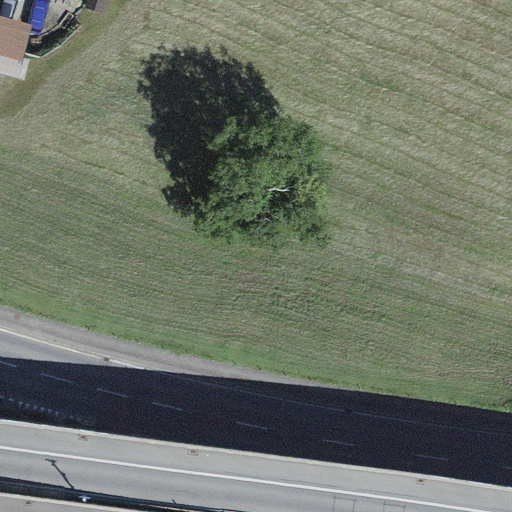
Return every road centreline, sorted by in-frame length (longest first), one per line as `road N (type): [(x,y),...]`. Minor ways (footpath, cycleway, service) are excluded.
road 1 (tertiary): [(0,362),(240,422),(511,467)]
road 2 (motorway): [(351,511),(0,466)]
